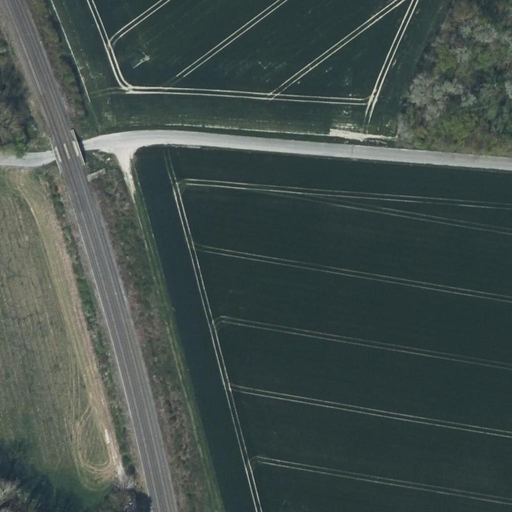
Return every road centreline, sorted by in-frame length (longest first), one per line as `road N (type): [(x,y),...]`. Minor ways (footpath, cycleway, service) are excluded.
road 1 (tertiary): [(511,168),(151,136),(0,157)]
road 2 (track): [(209,511),(200,440),(118,138)]
road 3 (track): [(417,0),(370,151)]
road 4 (track): [(54,0),(105,139)]
